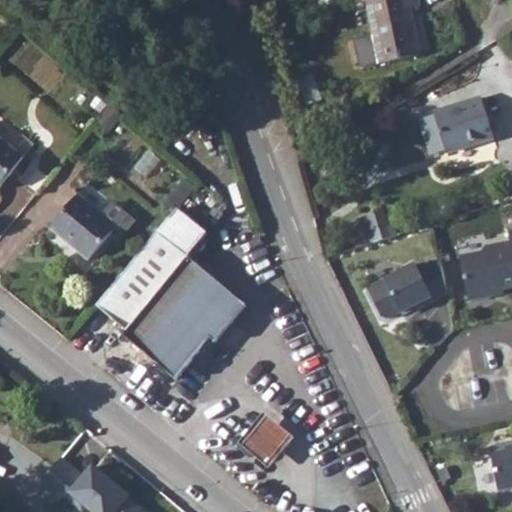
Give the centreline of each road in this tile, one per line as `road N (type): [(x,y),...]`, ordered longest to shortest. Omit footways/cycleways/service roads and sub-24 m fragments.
road 1 (secondary): [(419,511),(245,110),(214,0)]
road 2 (secondary): [(223,511),(0,328)]
road 3 (residential): [(511,332),(460,340),(429,382),(446,419),(511,409)]
